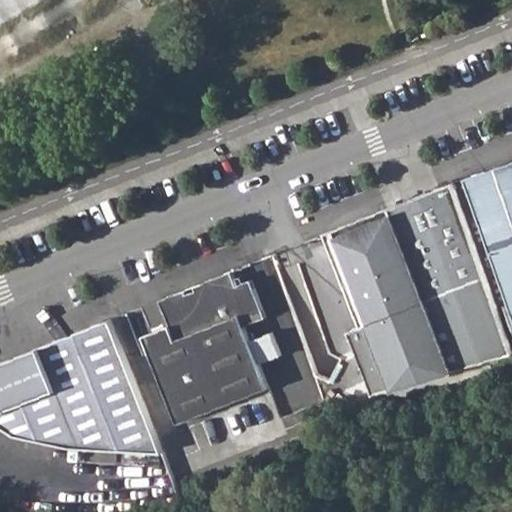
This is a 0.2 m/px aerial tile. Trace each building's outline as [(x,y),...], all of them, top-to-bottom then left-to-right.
[(511,158),(463,176),(511,302),(511,158)] [(510,347),(449,180),(331,228),(364,319),(355,322),(344,326),(368,392),(510,347)] [(364,319),(331,228),(321,231),(355,322),(364,319)] [(142,332),(178,418),(268,382),(248,326),(260,321),(242,274),(232,277),(228,268),(159,296),(169,319),(142,332)] [(64,443),(164,447),(105,317),(0,359),(0,424),(11,432),(64,443)]
